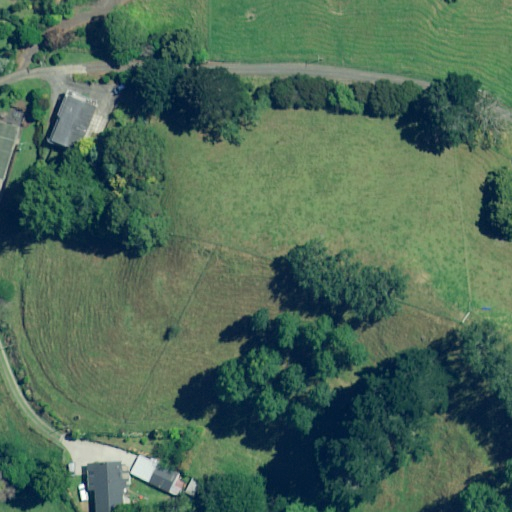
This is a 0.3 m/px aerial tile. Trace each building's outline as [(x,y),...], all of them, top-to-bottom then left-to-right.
[(105,108),(70,94),(52,140),(77,150),(85,130),(95,134),(105,108)] [(20,128),(0,121),(0,179),(4,181),(20,128)] [(131,486),(129,460),(122,461),(88,463),(90,491),(96,491),(97,511),(125,511),(123,487),(131,486)] [(150,483),(169,492),(177,496),(183,486),(174,482),(178,474),(159,465),(150,483)] [(200,485),(192,480),(186,493),(194,497),(200,485)]
